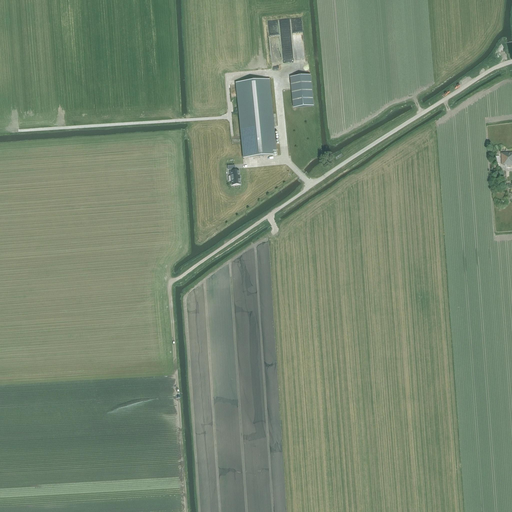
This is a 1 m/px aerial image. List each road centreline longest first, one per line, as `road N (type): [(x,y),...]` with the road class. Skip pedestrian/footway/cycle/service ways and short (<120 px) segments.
road 1 (unclassified): [(176,279),(511,61)]
road 2 (track): [(185,511),(176,279)]
